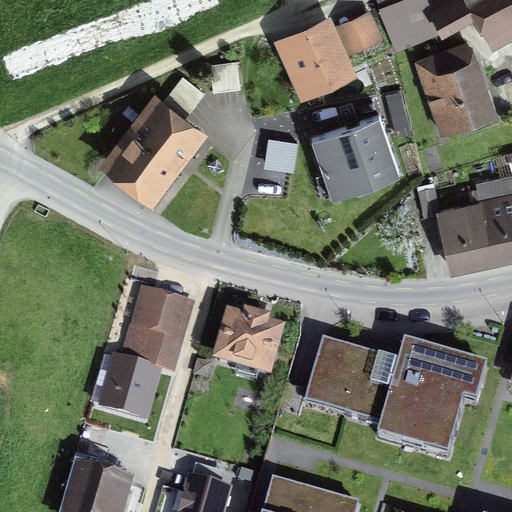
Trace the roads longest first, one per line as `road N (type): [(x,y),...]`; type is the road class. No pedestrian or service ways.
road 1 (unclassified): [(0,155),(167,243),(324,286),(425,296),(511,282)]
road 2 (track): [(318,0),(33,126),(0,205)]
